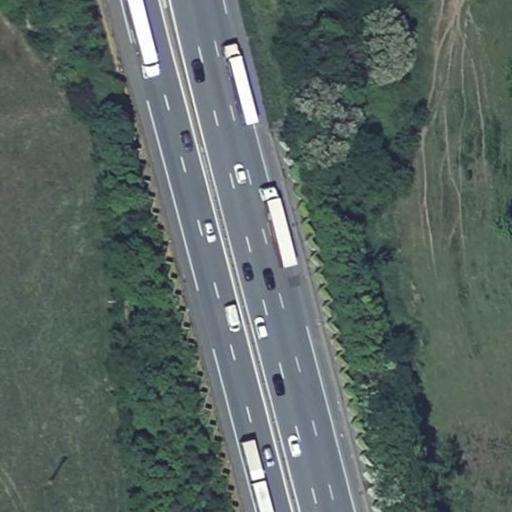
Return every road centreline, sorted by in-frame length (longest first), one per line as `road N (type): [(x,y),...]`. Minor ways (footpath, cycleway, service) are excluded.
road 1 (motorway): [(142,0),(274,511)]
road 2 (motorway): [(333,511),(201,0)]
